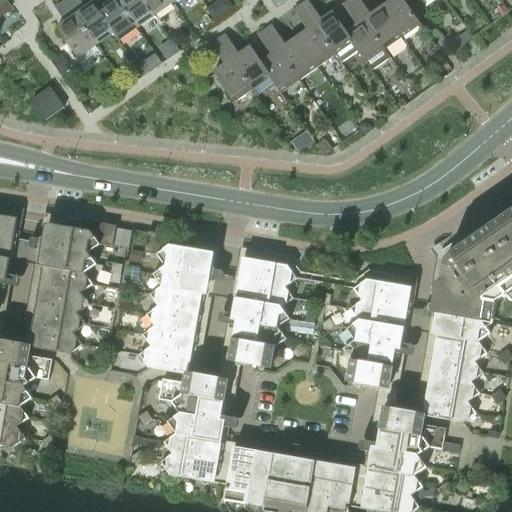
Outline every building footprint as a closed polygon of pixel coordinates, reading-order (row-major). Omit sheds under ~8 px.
[(96,45),(113,33),(114,33),(98,11),(99,10),(94,2),(85,8),(79,0),(65,0),(65,1),(96,45)] [(102,0),(106,5),(99,10),(98,11),(114,33),(113,33),(119,41),(137,28),(117,0),(102,0)] [(155,16),(143,0),(117,0),(137,28),(155,16)] [(172,3),(169,0),(143,0),(155,16),(172,3)] [(307,0),(300,5),(335,55),(341,63),(358,52),(352,43),(353,43),(346,32),(346,31),(333,12),(321,20),(307,0)] [(349,0),(342,5),(356,24),(346,31),(346,32),(353,43),(352,43),(358,52),(371,71),(390,58),(384,50),(349,0)] [(381,7),(370,15),(359,0),(349,0),(384,50),(402,37),(381,7)] [(391,0),(381,7),(402,37),(420,24),(403,0),(391,0)] [(96,45),(65,1),(55,8),(65,22),(57,28),(78,58),(96,45)] [(5,2),(0,5),(0,16),(10,9),(5,2)] [(296,38),(317,68),(335,55),(300,5),(293,10),(307,30),(296,38)] [(503,6),(498,10),(501,15),(507,11),(503,6)] [(264,30),(299,80),(317,68),(296,38),(285,45),(271,25),(264,30)] [(270,78),(274,84),(281,93),(299,80),(264,30),(257,35),(271,55),(261,62),(271,77),(270,78)] [(467,32),(457,39),(462,46),(471,39),(467,32)] [(218,39),(253,89),(257,96),(274,84),(270,78),(271,77),(261,62),(250,46),(239,54),(225,35),(218,39)] [(234,102),(253,89),(218,39),(211,44),(225,64),(213,72),(234,102)] [(32,100),(46,121),(64,108),(50,88),(32,100)] [(363,123),(359,127),(365,135),(372,129),(369,124),(363,123)] [(307,132),(292,143),(299,152),(313,142),(307,132)] [(325,140),(318,145),(324,153),(330,148),(325,140)] [(444,298),(425,414),(424,416),(429,417),(465,423),(465,422),(476,414),(468,402),(480,394),(472,382),(483,374),(475,362),(487,353),(479,342),(491,334),(487,328),(493,323),(495,311),(496,304),(507,296),(508,298),(511,299),(511,212),(506,217),(508,220),(504,222),(501,217),(501,218),(501,219),(486,230),(485,229),(484,229),(485,231),(469,242),(469,240),(468,241),(471,246),(468,248),(466,245),(453,254),(451,251),(443,257),(446,260),(441,285),(447,286),(445,294),(449,295),(448,299),(444,298)] [(0,318),(3,299),(1,299),(14,219),(0,216),(0,318)] [(51,225),(30,346),(30,348),(35,349),(70,355),(83,346),(76,334),(87,326),(79,314),(90,306),(82,294),(94,286),(86,274),(97,265),(89,254),(101,245),(114,247),(117,227),(103,224),(92,232),(51,225)] [(148,368),(184,375),(189,376),(190,374),(212,252),(170,245),(163,235),(149,232),(145,253),(158,255),(165,267),(154,275),(162,287),(150,295),(158,307),(147,315),(155,327),(143,335),(151,347),(140,355),(148,368)] [(131,251),(130,261),(141,263),(143,253),(131,251)] [(295,299),(287,287),(299,279),(291,268),(291,266),(250,259),(235,340),(231,339),(227,361),(273,369),(276,348),(287,340),(280,328),(291,319),(283,308),(295,299)] [(348,382),(393,390),(396,368),(394,368),(408,287),(366,280),(366,281),(355,289),(362,301),(351,309),(359,321),(347,330),(356,341),(344,349),(352,361),(348,382)] [(122,311),(124,315),(133,309),(130,305),(122,311)] [(133,309),(124,315),(127,319),(136,313),(133,309)] [(310,316),(306,319),(311,327),(316,324),(310,316)] [(307,330),(311,327),(306,319),(302,322),(307,330)] [(322,325),(325,329),(333,323),(330,319),(322,325)] [(336,327),(333,323),(325,329),(328,333),(336,327)] [(34,357),(35,349),(30,348),(30,346),(0,340),(0,446),(15,449),(15,447),(26,440),(18,428),(30,420),(22,408),(34,400),(25,388),(37,379),(50,381),(53,361),(34,357)] [(102,341),(98,344),(104,352),(108,349),(102,341)] [(100,355),(104,352),(98,344),(94,347),(100,355)] [(114,351),(117,355),(125,349),(123,345),(114,351)] [(125,349),(117,355),(120,359),(128,353),(125,349)] [(511,357),(507,351),(503,353),(509,362),(511,359),(511,357)] [(509,362),(503,353),(499,356),(505,364),(509,362)] [(232,381),(190,374),(189,376),(184,375),(182,383),(163,379),(160,400),(172,402),(180,414),(168,422),(177,435),(166,443),(173,455),(162,463),(169,474),(169,476),(214,484),(222,441),(218,441),(225,403),(229,403),(232,381)] [(500,391),(496,394),(502,402),(506,399),(500,391)] [(502,402),(496,394),(492,396),(498,405),(502,402)] [(57,396),(53,399),(59,407),(63,404),(57,396)] [(54,410),(59,407),(53,399),(49,402),(54,410)] [(424,416),(425,414),(380,407),(376,429),(381,430),(374,468),(371,467),(363,510),(375,511),(414,511),(419,509),(412,496),(423,488),(415,476),(427,468),(419,456),(430,448),(443,450),(446,430),(427,427),(429,417),(424,416)] [(138,417),(141,422),(149,416),(147,412),(138,417)] [(152,420),(149,416),(141,422),(144,426),(152,420)] [(49,436),(45,439),(51,447),(55,444),(49,436)] [(47,450),(51,447),(45,439),(41,442),(47,450)] [(132,458),(134,461),(143,456),(140,452),(132,458)] [(349,511),(356,474),(234,452),(224,504),(226,505),(231,511),(239,511),(246,508),(248,511),(265,511),(266,511),(349,511)] [(146,460),(143,456),(134,461),(137,466),(146,460)] [(440,495),(449,489),(446,485),(438,491),(440,495)] [(452,493),(449,489),(440,495),(443,499),(452,493)]
